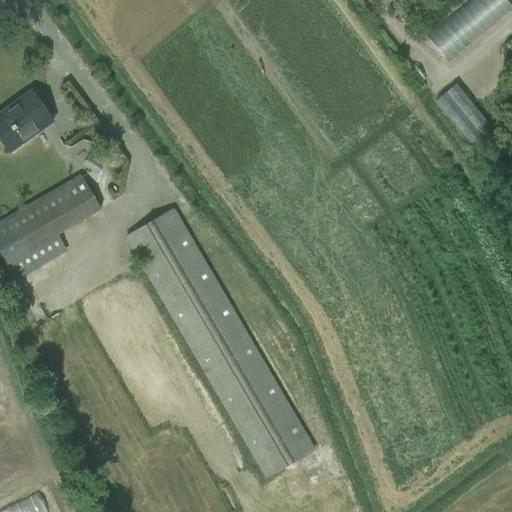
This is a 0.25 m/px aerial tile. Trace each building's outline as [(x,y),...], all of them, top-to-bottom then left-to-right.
[(458,66),(511,16),(511,2),(510,0),(485,0),(437,45),(458,66)] [(461,90),(443,105),(480,146),(498,131),(461,90)] [(50,120),(42,109),(30,93),(14,104),(16,107),(0,118),(0,139),(7,150),(50,120)] [(92,158),(87,168),(96,173),(101,163),(92,158)] [(98,210),(78,175),(0,220),(0,258),(12,282),(65,252),(55,235),(98,210)] [(264,479),(314,450),(172,209),(122,238),(264,479)]
